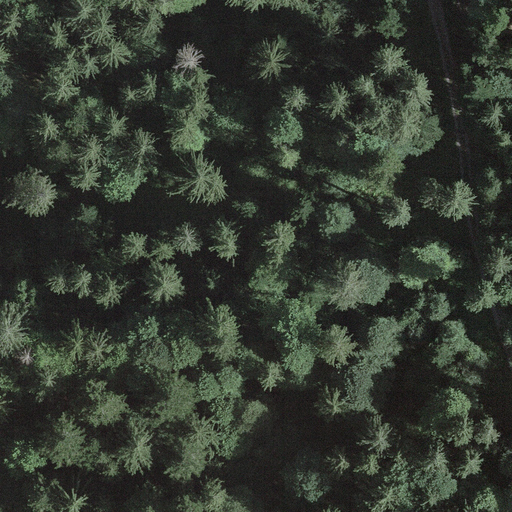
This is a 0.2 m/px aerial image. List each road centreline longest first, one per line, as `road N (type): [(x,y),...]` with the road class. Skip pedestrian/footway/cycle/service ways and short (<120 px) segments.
road 1 (track): [(236,511),(388,274),(426,127),(448,96)]
road 2 (track): [(511,345),(448,96)]
road 3 (track): [(0,393),(32,408),(102,511)]
